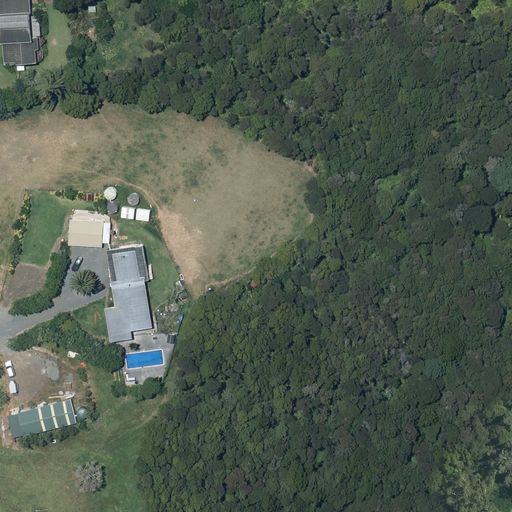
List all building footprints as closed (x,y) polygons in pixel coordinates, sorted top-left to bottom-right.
[(33,0),(0,0),(0,10),(4,64),(38,62),(33,0)] [(124,205),(122,217),(150,221),(152,210),(124,205)] [(72,217),(71,244),(109,245),(110,218),(72,217)] [(145,244),(109,249),(117,305),(107,307),(112,341),(134,338),(133,330),(153,327),(146,279),(150,279),(145,244)] [(19,410),(26,435),(77,422),(71,397),(19,410)]
